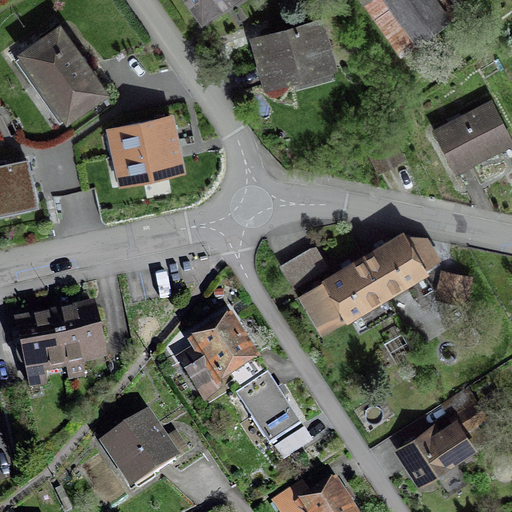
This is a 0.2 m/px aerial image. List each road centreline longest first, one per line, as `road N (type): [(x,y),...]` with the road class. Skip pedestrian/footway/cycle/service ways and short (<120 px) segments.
road 1 (residential): [(399,511),(220,223)]
road 2 (residential): [(511,239),(350,207),(262,212)]
road 3 (residential): [(262,212),(234,133),(141,0)]
road 4 (residential): [(220,223),(0,270)]
